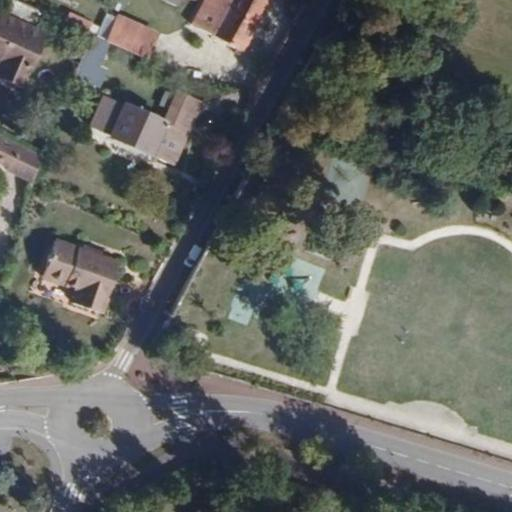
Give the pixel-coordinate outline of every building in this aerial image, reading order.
[(239,52),(265,0),(201,0),(197,8),(218,19),(209,36),(239,52)] [(218,19),(197,8),(188,25),(209,36),(218,19)] [(0,69),(1,70),(0,71),(0,81),(17,89),(40,35),(0,17),(0,69)] [(107,24),(99,41),(141,60),(148,42),(107,24)] [(62,60),(75,66),(87,40),(88,36),(75,30),(62,60)] [(100,45),(87,40),(75,66),(71,75),(90,84),(97,67),(91,64),(100,45)] [(171,94),(158,122),(186,134),(199,106),(171,94)] [(171,168),(186,134),(158,122),(100,97),(86,130),(171,168)] [(0,139),(0,160),(3,162),(0,168),(0,169),(29,184),(38,158),(0,139)] [(69,304),(90,311),(95,297),(103,300),(116,264),(51,241),(38,279),(73,291),(69,304)] [(95,297),(90,311),(98,314),(103,300),(95,297)]
